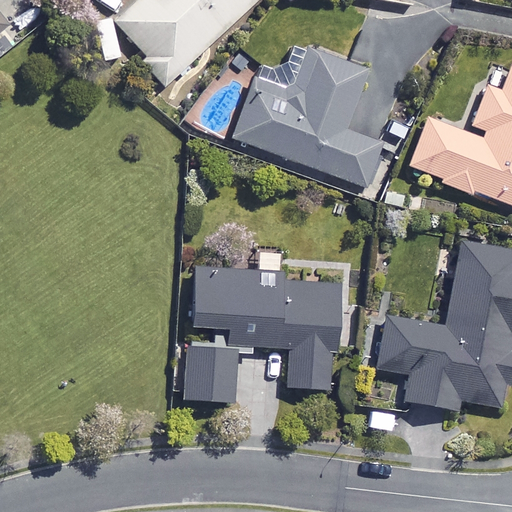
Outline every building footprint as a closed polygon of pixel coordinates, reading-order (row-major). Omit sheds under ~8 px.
[(155,0),(153,2),(151,0),(141,0),(114,26),(146,60),(140,65),(162,89),(258,0),(155,0)] [(367,73),(307,52),(291,97),(253,83),(232,142),(363,190),(380,145),(346,132),(367,73)] [(511,69),(510,69),(502,94),(484,88),(468,136),(425,121),(407,174),(511,210),(511,69)] [(511,257),(459,247),(443,332),(385,320),(375,372),(410,379),(404,405),(458,416),(461,404),(504,412),(511,373),(511,257)] [(279,256),(257,255),(256,275),(194,271),(187,404),(231,406),(233,350),(285,352),(283,391),(331,393),(336,286),(277,283),(279,256)]
